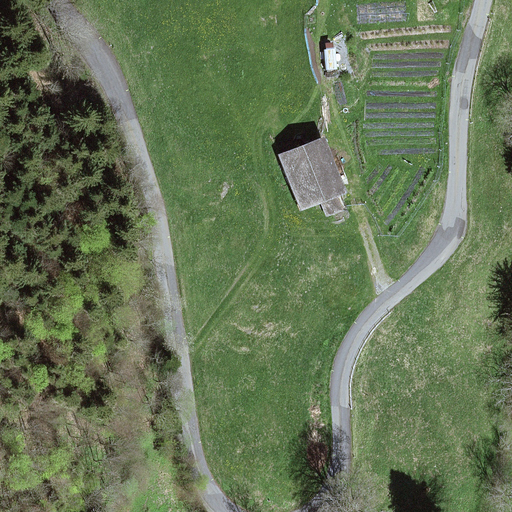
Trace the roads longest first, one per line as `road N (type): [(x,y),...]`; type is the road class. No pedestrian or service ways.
road 1 (unclassified): [(483,0),(460,92),(461,217),(442,252),(386,301),(350,349),(335,491),(316,511)]
road 2 (unclassified): [(230,511),(206,482),(183,397),(134,101),(68,0)]
